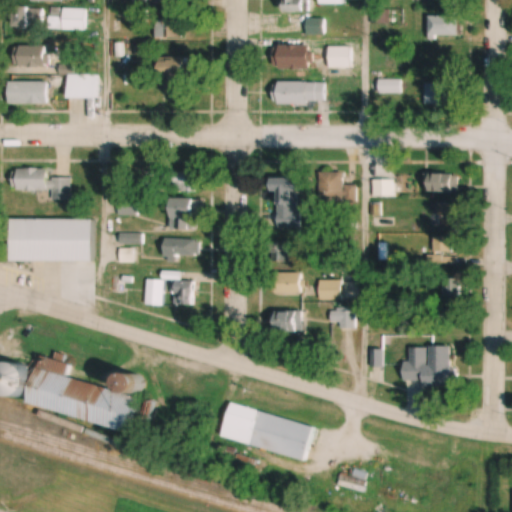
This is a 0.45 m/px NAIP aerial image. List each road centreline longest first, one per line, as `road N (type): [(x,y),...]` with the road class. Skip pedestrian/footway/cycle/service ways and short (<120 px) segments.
road 1 (tertiary): [(0,299),(395,422),(511,443)]
road 2 (residential): [(511,143),(0,135)]
road 3 (residential): [(490,440),(494,0)]
road 4 (residential): [(234,369),(232,139)]
road 5 (residential): [(232,139),(231,0)]
